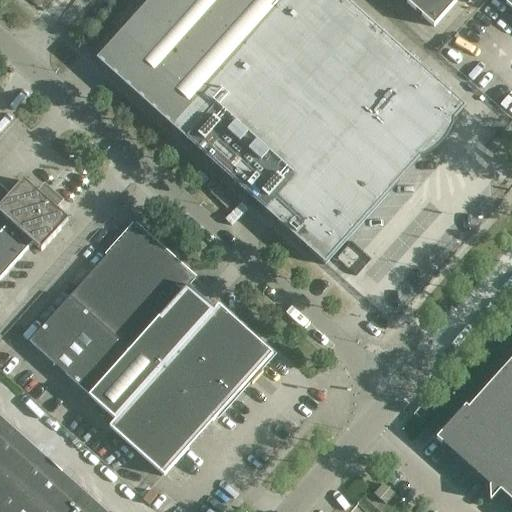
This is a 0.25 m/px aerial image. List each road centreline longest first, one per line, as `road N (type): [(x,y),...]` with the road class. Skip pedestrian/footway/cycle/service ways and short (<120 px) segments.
road 1 (unclassified): [(395,395),(0,42)]
road 2 (unclassified): [(395,395),(511,263)]
road 3 (unclassified): [(122,511),(0,400)]
road 4 (unclassified): [(368,424),(464,511)]
road 5 (unclassified): [(286,511),(368,424)]
